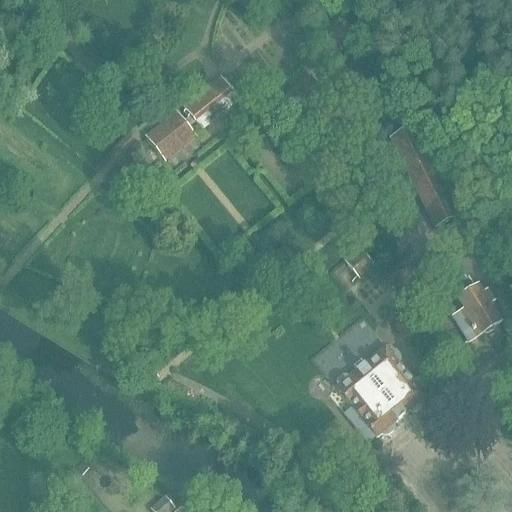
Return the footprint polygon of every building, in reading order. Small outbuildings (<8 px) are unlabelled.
[(280,98),(293,118),(325,96),(311,77),(280,98)] [(148,138),(165,161),(197,137),(179,114),(148,138)] [(388,137),(400,161),(417,153),(405,129),(388,137)] [(318,153),(332,174),(363,155),(350,133),(318,153)] [(442,241),(463,231),(437,176),(414,188),(435,230),(436,230),(442,241)] [(468,280),(465,282),(462,277),(452,283),(462,298),(458,300),(465,311),(460,314),(477,339),(502,323),(491,305),(496,302),(488,291),(484,294),(479,285),(473,289),(468,280)] [(277,307),(298,333),(314,320),(293,294),(277,307)] [(401,362),(400,357),(396,352),(392,350),(386,352),(385,351),(349,379),(348,378),(346,376),(342,377),(337,381),(336,385),(337,387),(338,388),(336,390),(376,440),(381,436),(384,437),(388,437),(394,433),(395,428),(395,425),(410,413),(412,414),(417,414),(422,409),(423,405),(423,403),(425,401),(398,366),(401,362)] [(150,510),(151,511),(172,511),(175,510),(165,498),(150,510)]
